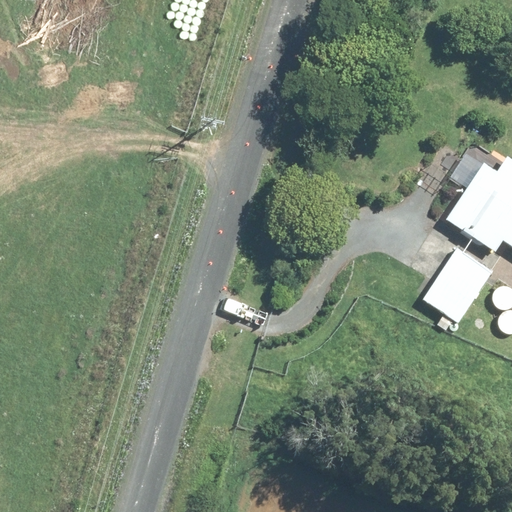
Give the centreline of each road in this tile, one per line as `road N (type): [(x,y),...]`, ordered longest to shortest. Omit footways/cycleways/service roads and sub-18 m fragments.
road 1 (unclassified): [(139,511),(261,106)]
road 2 (residential): [(23,34),(261,106)]
